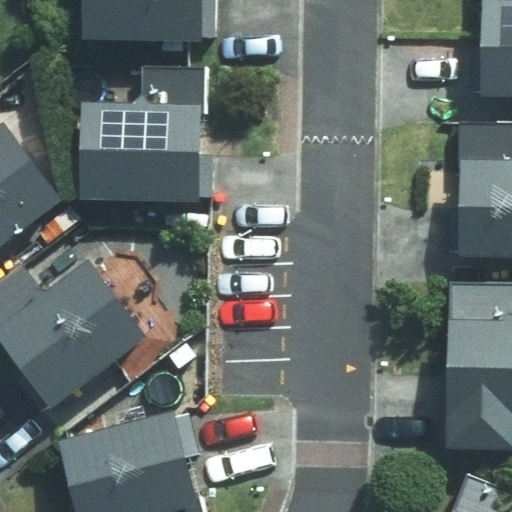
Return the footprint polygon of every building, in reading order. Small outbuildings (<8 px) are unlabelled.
[(92,0),(91,34),(212,41),(214,0),(92,0)] [(511,0),(484,0),(485,7),(492,7),(492,97),(511,96),(511,0)] [(147,65),(145,101),(92,99),(88,193),(207,198),(210,103),(206,103),(207,67),(147,65)] [(0,250),(73,192),(13,117),(0,127),(0,250)] [(460,166),(468,166),(466,252),(511,253),(511,124),(461,123),(460,166)] [(0,279),(0,329),(3,333),(65,409),(160,332),(98,256),(55,292),(27,258),(0,279)] [(511,276),(455,276),(454,444),(511,444),(511,276)] [(86,511),(207,511),(204,499),(213,497),(188,402),(66,434),(86,511)] [(511,511),(511,487),(473,474),(459,511),(511,511)]
